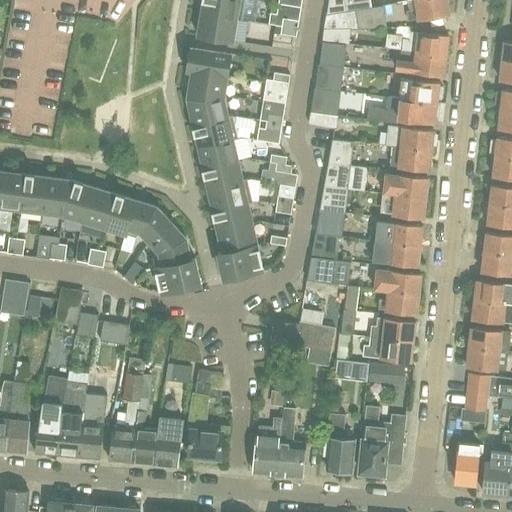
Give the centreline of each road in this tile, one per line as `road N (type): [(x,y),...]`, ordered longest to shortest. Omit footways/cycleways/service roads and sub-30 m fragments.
road 1 (residential): [(478,0),(420,504)]
road 2 (residential): [(317,0),(295,124),(310,168),(297,257),(267,286),(225,299)]
road 3 (residential): [(233,489),(0,466)]
road 4 (residential): [(0,264),(95,277),(163,307),(225,299)]
road 5 (residential): [(225,299),(242,413),(233,489)]
road 6 (residential): [(420,504),(233,489)]
